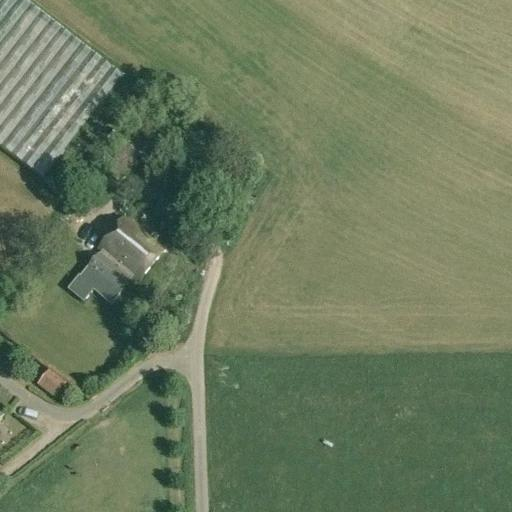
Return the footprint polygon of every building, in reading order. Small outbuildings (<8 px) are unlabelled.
[(0,0),(0,148),(42,181),(122,79),(20,0),(0,0)] [(151,116),(164,125),(172,112),(159,104),(151,116)] [(106,142),(118,151),(103,170),(107,173),(102,180),(115,190),(140,157),(141,158),(148,149),(150,150),(158,140),(139,126),(132,135),(119,125),(106,142)] [(166,253),(124,218),(97,251),(102,256),(132,279),(139,285),(166,253)] [(99,259),(98,258),(79,281),(110,306),(129,283),(129,282),(132,279),(102,256),(99,259)] [(43,265),(32,276),(41,284),(52,273),(43,265)] [(40,385),(55,398),(64,387),(49,375),(40,385)]
